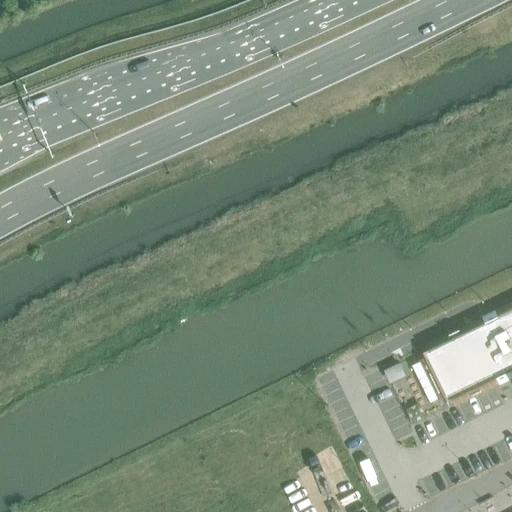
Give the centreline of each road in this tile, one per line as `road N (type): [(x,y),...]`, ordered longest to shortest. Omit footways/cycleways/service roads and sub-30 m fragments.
road 1 (primary): [(0,217),(251,106),(459,0)]
road 2 (primary): [(336,0),(225,52),(0,136)]
